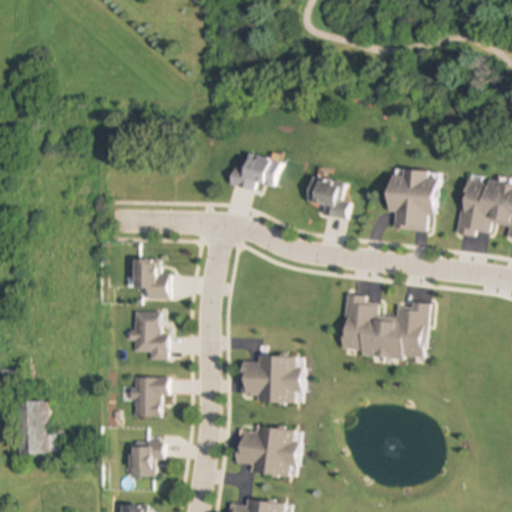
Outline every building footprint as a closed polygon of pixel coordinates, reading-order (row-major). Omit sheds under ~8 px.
[(230,185),(254,192),(256,183),(276,189),(284,164),(249,154),(243,171),(235,169),(230,185)] [(388,213),(396,213),(395,231),(432,233),(436,174),(390,171),(388,213)] [(348,184),(312,178),(307,204),(322,206),(320,216),(349,221),(352,203),(345,202),(348,184)] [(458,234),(490,239),(492,226),(510,229),(507,244),(511,244),(511,187),(466,180),(458,234)] [(170,275),(160,275),(160,261),(133,261),(133,288),(146,288),(146,299),(170,299),(170,275)] [(425,360),(430,304),(399,302),(398,318),(380,316),(383,283),(355,281),(354,292),(348,292),(342,352),(425,360)] [(168,361),(168,335),(159,335),(160,313),(134,313),(134,353),(151,353),(151,361),(168,361)] [(259,363),(243,362),(242,402),(301,403),(302,357),(259,356),(259,363)] [(0,370),(0,384),(21,384),(21,370),(0,370)] [(170,396),(170,378),(134,378),(134,418),(161,418),(161,396),(170,396)] [(18,453),(49,453),(48,400),(18,400),(18,453)] [(241,430),(235,468),(292,477),(300,433),(257,426),(256,432),(241,430)] [(166,443),(129,443),(129,477),(155,477),(154,460),(166,460),(166,443)] [(289,511),(290,505),(247,500),(246,505),(231,504),(230,511),(289,511)]
